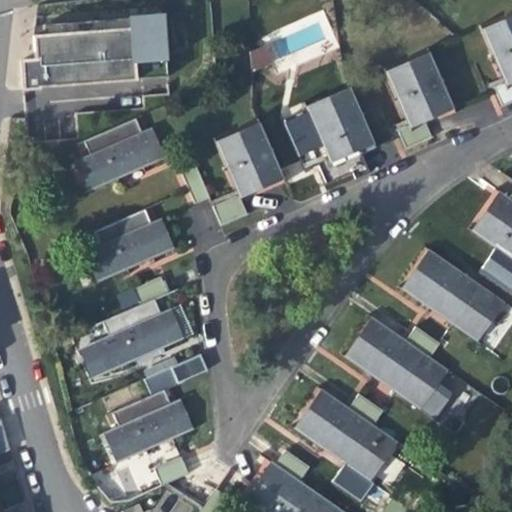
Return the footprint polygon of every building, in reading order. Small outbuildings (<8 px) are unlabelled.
[(164,76),(160,8),(122,9),(122,25),(29,29),(32,60),(18,61),(20,87),(29,86),(164,76)] [(511,13),(480,28),(492,52),(499,49),(500,51),(507,48),(511,58),(511,13)] [(503,78),(511,74),(511,58),(507,48),(500,51),(499,49),(492,52),(503,78)] [(386,70),(397,94),(406,91),(407,93),(412,91),(423,115),(437,109),(453,101),(429,51),(386,70)] [(501,101),(511,95),(511,74),(503,78),(493,83),(501,101)] [(305,107),(316,131),(325,127),(326,130),(332,127),(343,151),(353,146),(371,138),(349,87),(305,107)] [(409,121),(423,115),(412,91),(407,93),(406,91),(397,94),(409,121)] [(144,128),(139,115),(88,136),(94,149),(81,154),(94,184),(134,167),(164,154),(151,125),(144,128)] [(406,144),(430,133),(425,121),(423,115),(409,121),(398,126),(406,144)] [(216,142),(227,167),(236,163),(236,165),(241,163),(252,187),(264,181),(280,174),(257,123),(216,142)] [(328,158),(343,151),(332,127),(326,130),(325,127),(316,131),(328,158)] [(327,180),(351,169),(345,156),(343,151),(328,158),(319,162),(327,180)] [(227,167),(239,193),(252,187),(241,163),(236,165),(236,163),(227,167)] [(195,201),(209,195),(195,164),(181,170),(195,201)] [(511,194),(510,194),(503,189),(494,203),(511,215),(511,194)] [(223,224),(248,213),(242,199),(239,193),(214,204),(223,224)] [(511,215),(494,203),(487,212),(476,228),(502,246),(505,241),(511,245),(511,215)] [(169,237),(160,217),(153,220),(147,205),(94,227),(100,242),(87,247),(100,277),(172,246),(169,237)] [(404,286),(428,304),(431,300),(454,317),(451,321),(473,337),(501,301),(432,249),(420,264),(404,286)] [(175,321),(169,307),(160,310),(154,296),(168,290),(160,274),(133,286),(140,302),(103,318),(110,332),(97,337),(110,368),(182,337),(175,321)] [(398,336),(375,318),(358,340),(347,355),(371,373),(374,369),(396,385),(393,390),(416,407),(444,370),(421,352),(431,339),(408,322),(398,336)] [(183,411),(177,397),(170,400),(164,385),(177,379),(170,365),(144,376),(150,391),(112,408),(118,422),(107,426),(120,456),(190,426),(183,411)] [(346,407),(323,390),(308,411),(297,426),(321,444),(324,439),(347,456),(344,461),(367,477),(393,441),(370,424),(380,410),(356,393),(346,407)] [(0,424),(0,450),(9,446),(5,436),(0,424)] [(285,446),(275,460),(298,477),(308,463),(285,446)] [(161,482),(190,469),(182,453),(154,465),(161,482)] [(298,477),(275,460),(273,459),(269,464),(265,470),(294,491),(302,480),(298,477)] [(294,491),(265,470),(245,497),(266,511),(272,511),(274,511),(275,511),(341,511),(344,510),(302,480),(294,491)] [(216,511),(229,495),(216,485),(197,511),(216,511)] [(188,511),(191,506),(177,500),(171,511),(188,511)]
